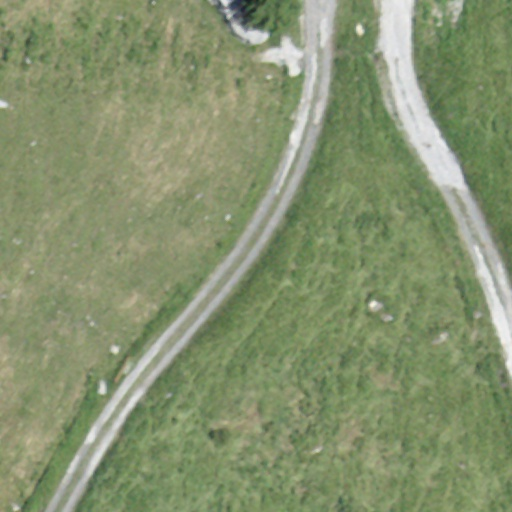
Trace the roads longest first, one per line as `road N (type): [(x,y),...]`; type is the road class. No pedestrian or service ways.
road 1 (unclassified): [(54,511),(141,374),(237,263),(273,206),(306,101),(313,0)]
road 2 (unclassified): [(389,0),(404,104),(453,197),(511,355)]
